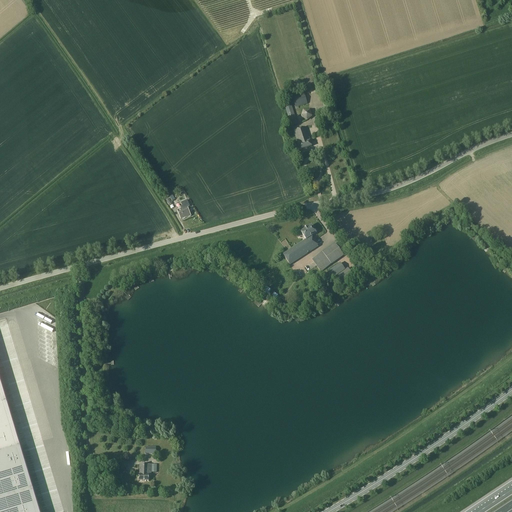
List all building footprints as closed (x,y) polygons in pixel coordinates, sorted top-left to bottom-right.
[(296,108),(307,104),(304,94),(292,97),(296,108)] [(291,127),(298,125),(292,105),(285,107),(291,127)] [(302,118),(307,121),(311,118),(310,112),(304,112),(302,118)] [(300,151),(312,147),(306,128),(294,132),(300,151)] [(191,216),(187,208),(190,207),(187,201),(181,203),(182,206),(181,207),(182,209),(180,210),(180,211),(178,213),(181,220),(188,217),(191,216)] [(318,247),(312,237),(316,234),(317,232),(316,231),(314,231),(311,226),(301,233),(306,240),(283,255),(290,266),(318,247)] [(335,244),(326,250),(312,260),(321,272),(343,257),(335,244)] [(333,277),(337,275),(338,276),(342,282),(353,275),(348,268),(345,270),(340,263),(333,269),(329,272),(333,277)] [(362,269),(360,272),(365,277),(368,275),(362,269)] [(44,349),(42,351),(50,355),(48,358),(53,360),(56,355),(44,349)] [(41,511),(0,372),(0,511),(41,511)] [(140,464),(139,481),(149,481),(149,478),(149,475),(152,476),(152,473),(156,473),(157,465),(156,465),(152,465),(140,464)]
